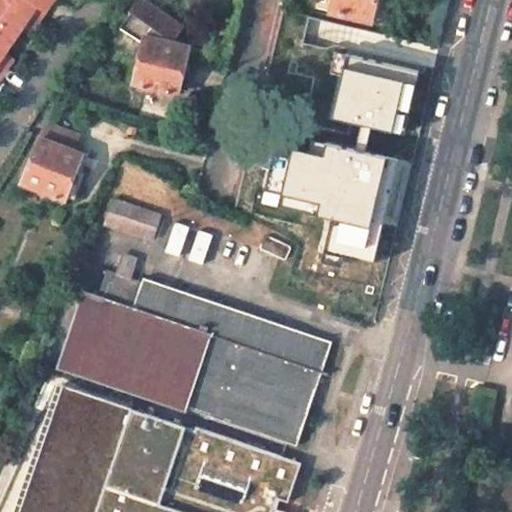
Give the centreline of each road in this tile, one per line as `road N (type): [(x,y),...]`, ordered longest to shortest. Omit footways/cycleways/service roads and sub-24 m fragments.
road 1 (tertiary): [(354,511),(487,0)]
road 2 (unclassified): [(277,0),(232,201)]
road 3 (residential): [(0,149),(88,19)]
